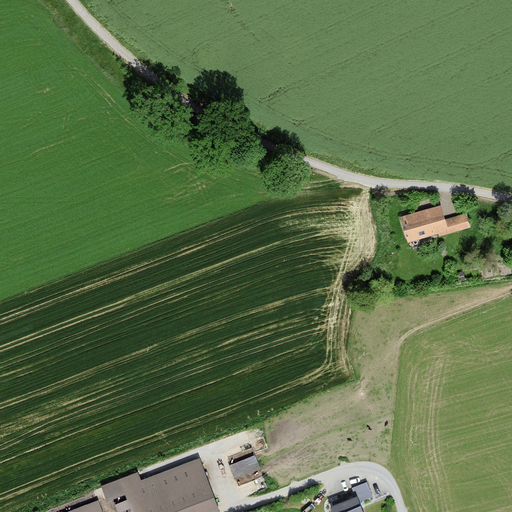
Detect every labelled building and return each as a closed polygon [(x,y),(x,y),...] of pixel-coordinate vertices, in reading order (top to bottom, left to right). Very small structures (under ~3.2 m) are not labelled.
[(445,221),(441,206),(402,218),(409,243),(438,235),(438,238),(467,229),(463,216),(445,221)] [(236,476),(262,465),(256,451),(230,462),(236,476)] [(219,511),(200,460),(141,482),(138,474),(101,487),(106,503),(125,495),(131,511),(219,511)] [(335,511),(374,511),(364,480),(352,484),(355,494),(332,501),(335,511)] [(101,511),(97,501),(70,511),(101,511)] [(121,511),(128,509),(125,501),(115,505),(117,511),(121,511)]
